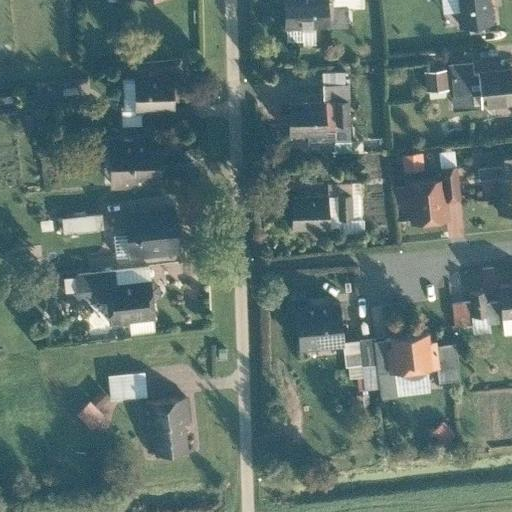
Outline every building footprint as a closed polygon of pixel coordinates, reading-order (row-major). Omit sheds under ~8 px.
[(327,0),(282,0),(285,46),(316,44),(315,30),(329,29),(327,0)] [(491,13),(489,0),(438,0),(441,29),(482,25),(491,13)] [(450,71),(421,73),(422,93),(449,91),(451,111),(471,110),(468,62),(450,63),(450,71)] [(511,104),(511,66),(478,70),(482,108),(511,104)] [(170,70),(130,72),(132,111),(120,112),(120,126),(141,125),(141,113),(172,112),(170,70)] [(322,103),(284,103),(284,138),(347,138),(347,75),(322,75),(322,103)] [(157,138),(105,141),(107,189),(160,187),(157,138)] [(511,160),(511,147),(497,149),(498,162),(511,160)] [(403,167),(424,166),(423,149),(402,150),(403,167)] [(413,183),(417,223),(447,220),(445,202),(459,200),(455,165),(437,166),(438,181),(413,183)] [(511,211),(511,176),(489,179),(494,214),(511,211)] [(64,186),(65,202),(95,201),(94,184),(64,186)] [(353,194),(290,197),(292,232),(354,230),(353,194)] [(172,207),(121,214),(128,260),(178,253),(172,207)] [(97,211),(59,217),(62,236),(100,230),(97,211)] [(108,324),(156,318),(151,281),(113,286),(110,268),(71,274),(74,299),(104,295),(108,324)] [(511,321),(511,283),(494,285),(495,292),(477,293),(480,324),(511,321)] [(466,302),(451,303),(453,327),(468,326),(466,302)] [(338,303),(293,307),(296,345),(341,342),(338,303)] [(457,382),(453,343),(429,346),(428,332),(388,336),(392,375),(431,371),(433,385),(457,382)] [(375,363),(372,337),(345,340),(348,365),(375,363)] [(105,374),(108,401),(146,397),(144,370),(105,374)] [(191,451),(186,400),(149,403),(154,455),(191,451)] [(452,434),(441,421),(426,434),(438,447),(452,434)]
